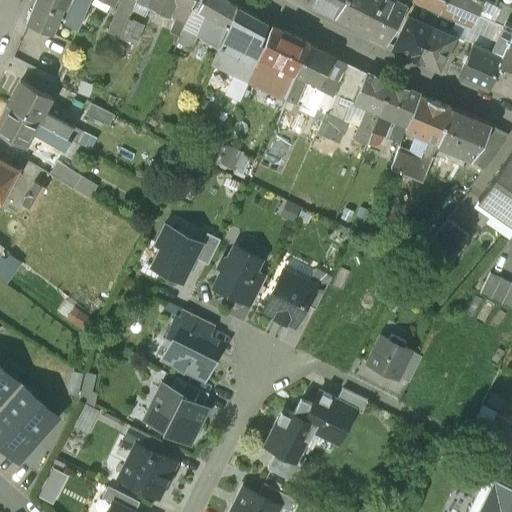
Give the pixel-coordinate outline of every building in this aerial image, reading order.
[(53,0),(35,0),(27,22),(53,33),(64,6),(53,0)] [(136,0),(125,0),(109,38),(119,41),(136,0)] [(192,0),(144,0),(176,17),(185,21),(192,5),(190,4),(192,0)] [(237,6),(227,0),(200,0),(197,8),(215,18),(229,25),(237,6)] [(306,0),(307,0),(335,15),(342,0),(306,0)] [(342,0),(335,15),(374,35),(391,0),(342,0)] [(397,0),(391,0),(374,35),(386,41),(406,5),(397,0)] [(448,1),(445,0),(414,0),(439,11),(442,12),(448,1)] [(478,14),(448,1),(442,12),(447,14),(472,25),(478,14)] [(267,23),(237,6),(229,25),(258,42),(259,43),(259,42),(267,23)] [(442,12),(439,11),(431,25),(433,26),(439,28),(447,14),(442,12)] [(431,25),(408,15),(393,46),(415,56),(433,26),(431,25)] [(185,21),(176,17),(169,35),(177,39),(185,21)] [(229,25),(215,18),(206,39),(211,42),(219,46),(220,46),(229,25)] [(258,42),(229,25),(220,46),(250,61),(258,42)] [(264,44),(259,55),(271,60),(285,32),(272,25),(264,44)] [(433,26),(415,56),(438,66),(454,35),(439,28),(433,26)] [(511,35),(501,30),(492,50),(502,54),(508,40),(511,35)] [(309,44),(285,32),(271,60),(295,73),(309,44)] [(511,41),(508,40),(502,54),(489,84),(511,93),(511,41)] [(258,42),(250,61),(255,63),(259,55),(264,44),(259,42),(259,43),(258,42)] [(492,50),(473,42),(458,75),(487,89),(489,84),(502,54),(492,50)] [(333,56),(309,44),(295,73),(306,78),(319,85),(333,56)] [(271,60),(259,55),(255,63),(249,79),(284,96),(285,96),(295,73),(271,60)] [(346,62),(333,56),(319,85),(333,90),(346,62)] [(333,90),(332,93),(340,97),(353,102),(365,72),(346,62),(333,90)] [(391,82),(365,72),(353,102),(367,108),(378,112),(391,82)] [(306,78),(295,73),(285,96),(295,101),(306,78)] [(52,97),(21,80),(8,104),(39,121),(45,111),(52,97)] [(420,95),(391,82),(378,112),(390,117),(408,125),(420,95)] [(340,97),(332,93),(309,149),(331,159),(348,120),(343,118),(347,109),(337,105),(340,97)] [(451,107),(420,95),(408,125),(406,129),(429,138),(437,141),(444,125),(451,107)] [(92,103),(87,112),(105,121),(110,112),(92,103)] [(39,121),(8,104),(0,118),(0,132),(25,146),(33,132),(39,121)] [(295,110),(283,104),(274,125),(286,130),(295,110)] [(490,123),(451,107),(444,125),(467,134),(456,150),(470,160),(482,143),(490,123)] [(378,112),(367,108),(353,140),(365,145),(371,131),(378,112)] [(72,126),(45,111),(39,121),(66,136),(72,126)] [(390,117),(378,112),(371,131),(383,136),(390,117)] [(66,136),(39,121),(33,132),(64,149),(70,138),(66,136)] [(508,132),(490,123),(482,143),(470,160),(483,168),(508,132)] [(467,134),(444,125),(437,141),(438,142),(436,145),(451,151),(452,149),(456,150),(467,134)] [(82,131),(72,126),(66,136),(70,138),(77,142),(82,131)] [(64,149),(62,153),(70,158),(78,143),(77,142),(70,138),(64,149)] [(437,141),(429,138),(423,153),(431,157),(436,145),(438,142),(437,141)] [(235,168),(243,150),(223,141),(215,159),(235,168)] [(399,150),(391,167),(421,180),(428,162),(399,150)] [(511,152),(478,200),(511,222),(511,152)] [(81,174),(57,159),(49,173),(73,187),(81,174)] [(17,169),(0,160),(0,200),(1,201),(12,180),(17,169)] [(34,178),(17,169),(12,180),(29,189),(33,181),(34,178)] [(29,189),(21,204),(31,209),(43,186),(33,181),(29,189)] [(469,234),(448,217),(432,238),(441,245),(429,259),(441,269),(469,234)] [(202,241),(164,222),(155,242),(160,244),(150,264),(183,280),(195,257),(202,242),(202,241)] [(207,231),(202,241),(202,242),(195,257),(207,263),(220,238),(207,231)] [(260,258),(234,245),(228,257),(223,259),(220,264),(222,269),(214,285),(240,298),(240,297),(255,269),(260,258)] [(8,247),(0,262),(0,272),(14,280),(27,257),(8,247)] [(331,276),(315,267),(308,281),(314,284),(304,303),(315,308),(331,276)] [(267,275),(255,269),(240,297),(252,303),(267,275)] [(308,281),(284,269),(264,308),(275,314),(274,316),(285,321),(286,320),(294,324),(304,303),(314,284),(308,281)] [(511,281),(489,271),(479,292),(511,308),(511,281)] [(213,323),(184,309),(179,319),(192,326),(191,328),(206,335),(213,323)] [(179,319),(175,317),(163,339),(170,342),(163,356),(204,377),(214,356),(208,353),(215,340),(206,335),(191,328),(192,326),(179,319)] [(381,335),(367,363),(397,377),(398,375),(411,350),(403,346),(406,341),(391,334),(388,339),(381,335)] [(421,355),(411,350),(398,375),(408,381),(421,355)] [(0,405),(19,384),(0,367),(0,405)] [(97,374),(83,374),(78,399),(93,407),(97,394),(92,393),(97,374)] [(208,392),(176,376),(171,387),(184,393),(183,395),(202,404),(208,392)] [(171,387),(161,382),(144,417),(173,431),(173,433),(190,441),(207,407),(202,404),(183,395),(184,393),(171,387)] [(0,405),(0,444),(18,460),(56,417),(19,384),(0,405)] [(367,400),(342,388),(337,398),(354,407),(354,408),(361,412),(367,400)] [(293,412),(283,407),(265,444),(276,450),(291,457),(302,436),(309,439),(313,429),(337,441),(354,408),(354,407),(337,398),(319,390),(312,403),(300,397),(293,412)] [(163,441),(131,425),(125,437),(136,442),(136,441),(157,452),(163,441)] [(136,442),(118,477),(158,497),(175,461),(157,452),(136,441),(136,442)] [(291,457),(276,450),(267,468),(292,480),(301,462),(291,457)] [(35,494),(48,501),(65,472),(52,464),(35,494)] [(511,511),(511,486),(493,477),(475,511),(511,511)] [(295,498),(263,482),(258,493),(279,504),(279,505),(289,510),(295,498)] [(139,501),(107,485),(102,496),(112,502),(113,501),(134,511),(139,501)] [(258,493),(243,486),(230,511),(275,511),(279,505),(279,504),(258,493)] [(134,511),(113,501),(112,502),(107,511),(134,511)]
